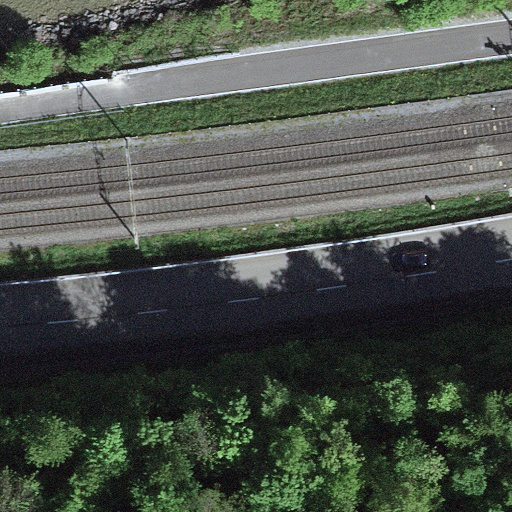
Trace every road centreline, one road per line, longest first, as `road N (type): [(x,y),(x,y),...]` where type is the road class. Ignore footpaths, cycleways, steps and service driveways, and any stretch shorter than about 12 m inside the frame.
road 1 (track): [(0,108),(511,37)]
road 2 (primary): [(511,258),(187,308),(0,327)]
